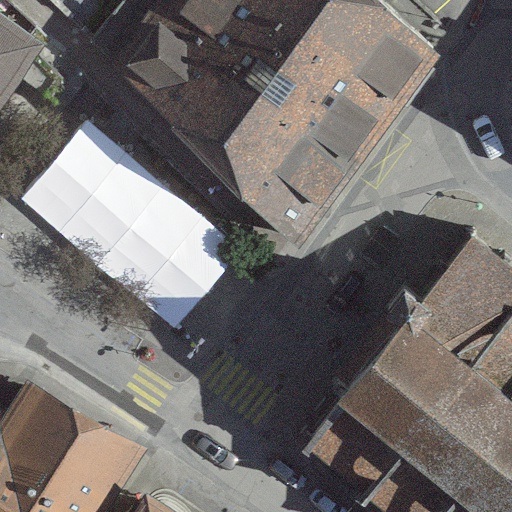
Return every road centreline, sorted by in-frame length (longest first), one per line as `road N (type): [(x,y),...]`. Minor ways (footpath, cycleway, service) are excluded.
road 1 (residential): [(495,120),(452,144),(411,182),(207,444)]
road 2 (tertiary): [(0,305),(207,444)]
